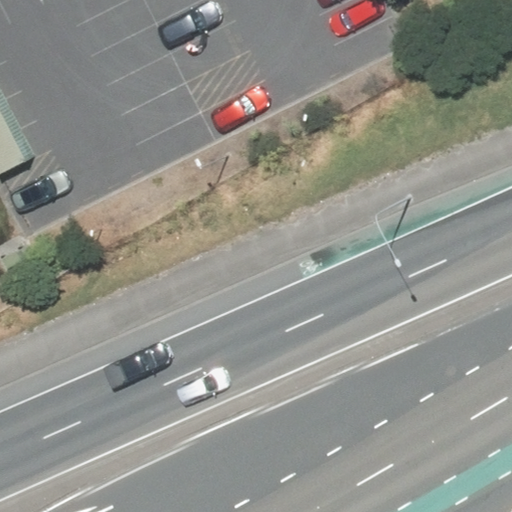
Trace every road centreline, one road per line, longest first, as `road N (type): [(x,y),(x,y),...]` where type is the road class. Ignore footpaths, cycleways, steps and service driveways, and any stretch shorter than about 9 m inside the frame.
road 1 (primary): [(0,454),(511,228)]
road 2 (primary): [(511,378),(283,511)]
road 3 (unknown): [(0,266),(109,187)]
road 4 (unknown): [(330,78),(433,0)]
